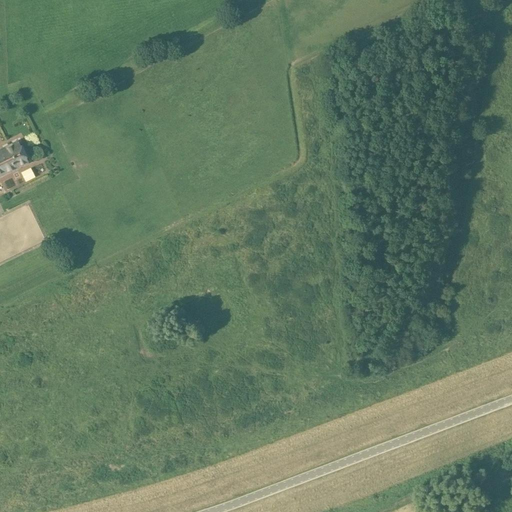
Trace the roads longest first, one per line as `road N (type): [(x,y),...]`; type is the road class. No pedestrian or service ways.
road 1 (unclassified): [(204,511),(511,399)]
road 2 (track): [(312,511),(511,432)]
